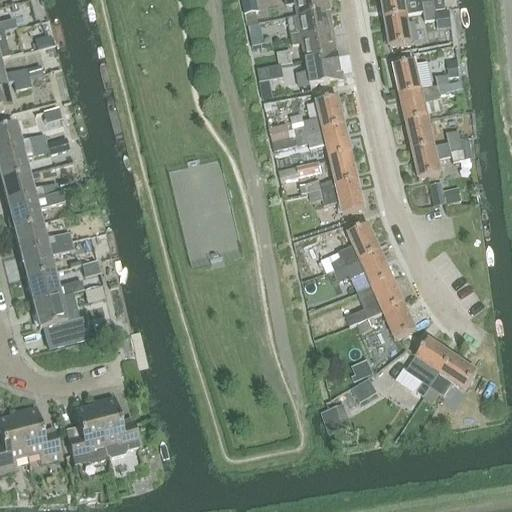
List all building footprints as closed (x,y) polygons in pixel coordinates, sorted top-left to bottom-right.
[(255,0),(241,0),(245,17),(258,14),(255,0)] [(329,14),(330,14),(328,0),(283,0),(285,9),(296,7),(298,20),(329,14)] [(403,0),(380,0),(385,22),(407,18),(423,15),(435,13),(433,3),(422,5),(421,1),(404,4),(403,0)] [(435,13),(423,15),(425,24),(437,22),(435,13)] [(333,36),(329,14),(298,20),(288,21),(291,39),(292,43),(333,36)] [(407,18),(385,22),(390,50),(412,47),(407,18)] [(0,35),(2,35),(17,31),(15,22),(0,25),(0,35)] [(0,61),(9,59),(2,35),(0,35),(0,61)] [(303,46),(306,64),(337,58),(333,36),(292,43),(293,48),(303,46)] [(263,47),(261,38),(251,40),(252,49),(263,47)] [(49,40),(35,44),(38,52),(51,48),(49,40)] [(279,67),(281,69),(292,67),(290,52),(277,54),(279,67)] [(337,58),(306,64),(308,75),(296,77),(298,91),(342,83),(338,57),(337,58)] [(393,69),(400,97),(422,92),(416,63),(393,69)] [(0,88),(5,87),(5,86),(12,85),(13,84),(29,80),(27,72),(3,77),(0,66),(0,88)] [(260,84),(283,80),(281,69),(279,67),(257,71),(260,84)] [(40,69),(27,72),(29,80),(29,81),(43,77),(40,69)] [(435,79),(437,89),(451,86),(449,80),(447,76),(435,79)] [(13,84),(12,85),(15,94),(32,90),(29,81),(29,80),(13,84)] [(422,92),(400,97),(406,126),(429,121),(428,118),(444,115),(440,99),(453,96),(451,86),(437,89),(423,93),(422,92)] [(5,87),(0,88),(0,114),(11,111),(5,87)] [(316,106),(320,120),(304,124),(304,128),(293,131),(295,140),(345,129),(338,100),(316,106)] [(429,121),(406,126),(413,154),(435,149),(435,148),(429,121)] [(16,126),(0,130),(0,156),(22,151),(46,144),(44,138),(20,143),(16,126)] [(286,128),(269,132),(271,145),(289,141),(286,128)] [(310,153),(327,149),(330,162),(351,157),(345,129),(295,140),(297,150),(308,147),(310,153)] [(448,145),(448,146),(461,143),(459,133),(445,136),(448,145)] [(435,148),(435,149),(413,154),(420,183),(442,178),(438,162),(452,159),(451,155),(463,153),(461,143),(448,146),(448,145),(435,148)] [(22,151),(0,156),(0,182),(0,183),(29,175),(25,162),(49,156),(47,146),(46,144),(22,151)] [(58,156),(55,144),(47,146),(49,156),(50,158),(58,156)] [(330,162),(336,190),(358,185),(351,157),(330,162)] [(296,170),(298,180),(322,175),(319,164),(296,170)] [(29,175),(0,183),(6,207),(58,194),(56,187),(33,192),(29,175)] [(318,185),(307,187),(309,196),(320,194),(318,185)] [(324,209),(340,205),(343,218),(365,213),(358,185),(336,190),(320,194),(309,196),(308,196),(311,205),(322,202),(324,209)] [(458,191),(443,195),(446,208),(461,205),(458,191)] [(58,194),(6,207),(9,219),(7,221),(9,230),(12,230),(13,232),(41,225),(38,213),(64,207),(61,194),(58,194)] [(41,225),(13,232),(19,257),(48,250),(41,225)] [(340,262),(329,266),(334,276),(345,271),(360,264),(380,255),(368,228),(348,237),(353,250),(338,256),(340,262)] [(70,236),(53,240),(55,248),(72,244),(70,236)] [(72,244),(55,248),(57,258),(74,253),(72,244)] [(48,250),(19,257),(25,282),(54,274),(50,260),(57,258),(55,248),(48,250)] [(360,264),(345,271),(348,279),(350,283),(365,277),(372,291),(392,281),(380,255),(360,264)] [(96,266),(81,270),(85,282),(99,278),(96,266)] [(345,271),(334,276),(338,284),(348,279),(345,271)] [(54,274),(25,282),(31,306),(67,297),(65,289),(58,291),(54,274)] [(365,314),(346,322),(350,331),(357,328),(369,323),(383,316),(383,317),(404,307),(392,281),(372,291),(357,297),(365,314)] [(81,285),(65,289),(67,297),(72,296),(83,293),(81,285)] [(87,293),(75,296),(79,308),(90,305),(87,293)] [(67,297),(31,306),(38,331),(44,330),(50,352),(88,342),(83,320),(79,321),(72,296),(67,297)] [(404,307),(383,317),(385,321),(390,331),(395,343),(416,334),(404,307)] [(369,323),(357,328),(361,336),(373,330),(369,323)] [(416,361),(407,375),(421,385),(423,386),(417,396),(424,401),(453,359),(429,342),(416,361)] [(453,359),(424,401),(433,406),(438,397),(444,400),(453,386),(464,394),(477,376),(453,359)] [(355,379),(351,381),(354,386),(373,378),(367,364),(352,371),(355,379)] [(369,383),(351,393),(359,407),(377,397),(369,383)] [(91,407),(92,409),(93,409),(107,461),(111,463),(124,459),(127,456),(140,452),(133,425),(120,428),(113,401),(91,407)] [(107,461),(93,409),(92,409),(73,414),(79,439),(67,442),(74,469),(87,466),(91,468),(104,464),(107,461)] [(14,416),(14,419),(16,418),(26,459),(38,456),(40,465),(61,460),(55,435),(42,438),(35,411),(14,416)] [(16,418),(14,419),(0,422),(0,445),(1,448),(0,448),(0,474),(17,471),(14,462),(26,459),(16,418)]
